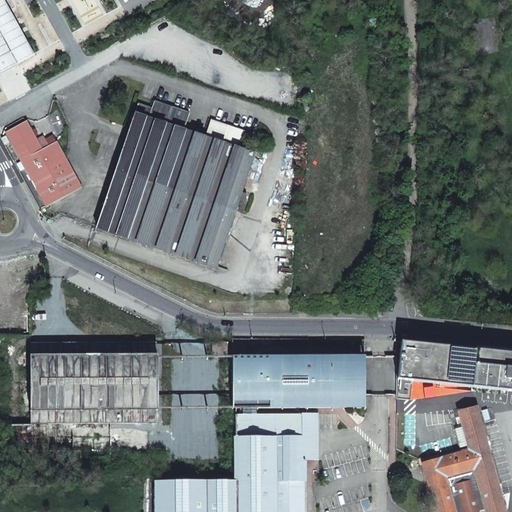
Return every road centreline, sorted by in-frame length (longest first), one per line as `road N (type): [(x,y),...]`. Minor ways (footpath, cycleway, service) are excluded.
road 1 (unknown): [(69,119),(114,76),(138,74),(247,111),(271,144),(242,262),(221,283),(176,277),(100,242)]
road 2 (tertiary): [(27,230),(207,324),(381,326),(511,339)]
